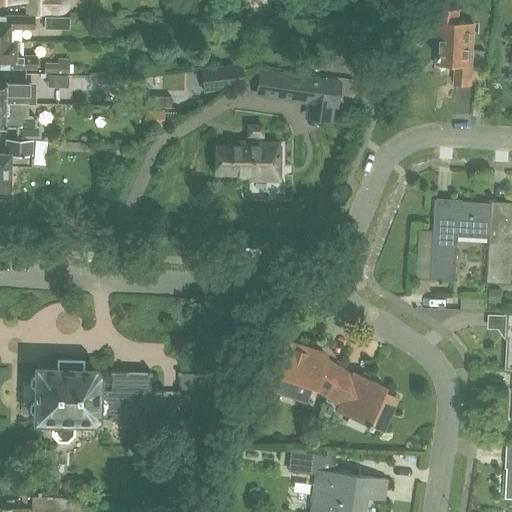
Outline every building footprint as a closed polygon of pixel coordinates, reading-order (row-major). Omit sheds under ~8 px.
[(0,0),(30,1),(30,12),(50,13),(50,0),(0,0)] [(470,84),(474,23),(456,22),(457,9),(441,8),(437,67),(457,68),(456,83),(470,84)] [(21,42),(21,28),(35,28),(35,16),(0,15),(0,42),(24,43),(24,42),(21,42)] [(70,29),(70,17),(46,17),(46,29),(70,29)] [(319,31),(329,30),(328,20),(318,21),(319,31)] [(320,53),(342,51),(341,39),(319,41),(320,53)] [(24,56),(24,43),(0,42),(0,67),(38,68),(38,56),(24,56)] [(49,73),(60,73),(69,73),(69,57),(58,57),(58,63),(45,63),(45,73),(49,73)] [(253,61),(201,67),(202,83),(203,91),(220,89),(242,74),(242,76),(253,69),(253,61)] [(283,74),(263,71),(260,95),(279,98),(283,74)] [(307,77),(304,101),(311,102),(329,105),(336,106),(340,82),(307,77)] [(6,83),(6,82),(0,82),(0,104),(27,105),(27,104),(36,104),(37,84),(6,83)] [(37,117),(27,117),(27,105),(0,104),(0,127),(18,128),(18,137),(41,137),(42,127),(37,127),(37,117)] [(144,112),(144,125),(167,125),(167,111),(144,112)] [(249,178),(269,179),(279,179),(279,145),(261,145),(261,136),(262,136),(262,125),(249,125),(249,136),(249,145),(215,144),(215,173),(249,173),(249,178)] [(33,166),(33,141),(7,141),(7,154),(0,154),(0,189),(10,190),(11,165),(33,166)] [(462,231),(491,233),(493,202),(437,199),(435,239),(420,238),(417,278),(433,279),(459,281),(462,231)] [(511,203),(493,202),(491,233),(488,283),(511,284),(511,203)] [(502,303),(503,288),(490,288),(490,302),(502,303)] [(273,377),(276,378),(272,388),(304,399),(309,385),(314,387),(328,396),(339,368),(325,359),(326,355),(288,342),(277,373),(275,372),(273,377)] [(41,429),(53,429),(53,435),(59,441),(68,442),(75,435),(75,423),(95,423),(95,422),(98,419),(165,420),(166,391),(151,391),(152,373),(111,372),(110,390),(98,390),(99,375),(94,372),(84,371),(85,361),(59,360),(58,371),(39,370),(38,376),(35,377),(32,379),(32,386),(35,389),(38,389),(38,402),(35,402),(32,405),(32,412),(37,415),(37,421),(41,421),(41,429)] [(352,377),(339,368),(328,396),(341,404),(339,409),(368,423),(367,425),(372,427),(373,425),(382,429),(396,398),(383,392),(385,387),(354,373),(352,377)] [(364,511),(366,496),(384,498),(387,477),(334,471),(337,449),(291,447),(288,471),(315,474),(311,511),(364,511)] [(80,511),(81,497),(33,496),(32,511),(80,511)]
